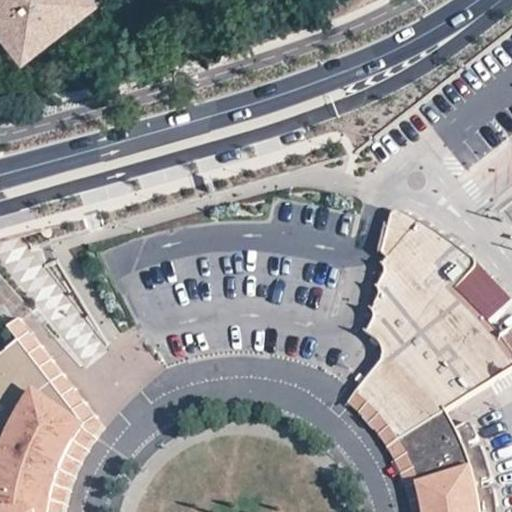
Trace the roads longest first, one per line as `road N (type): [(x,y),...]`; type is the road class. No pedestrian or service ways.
road 1 (secondary): [(473,0),(401,45),(318,82),(0,173)]
road 2 (residential): [(416,177),(486,234),(511,267)]
